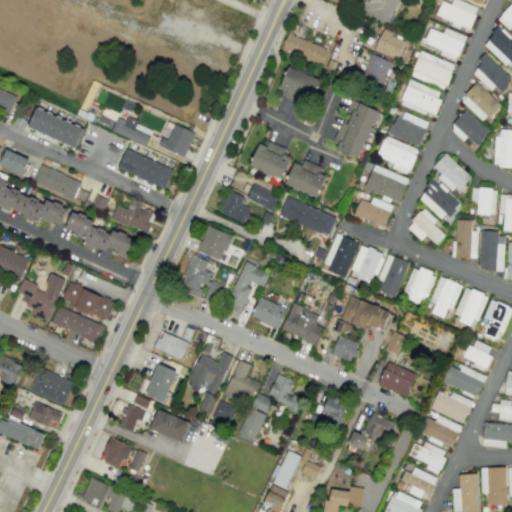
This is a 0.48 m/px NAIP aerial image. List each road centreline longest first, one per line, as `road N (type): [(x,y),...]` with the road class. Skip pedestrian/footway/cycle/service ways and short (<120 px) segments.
road 1 (secondary): [(38,511),(279,0)]
road 2 (residential): [(144,297),(408,413)]
road 3 (residential): [(392,241),(496,0)]
road 4 (residential): [(0,125),(184,210)]
road 5 (residential): [(431,511),(511,337)]
road 6 (residential): [(149,286),(0,213)]
road 7 (residential): [(511,294),(392,241)]
